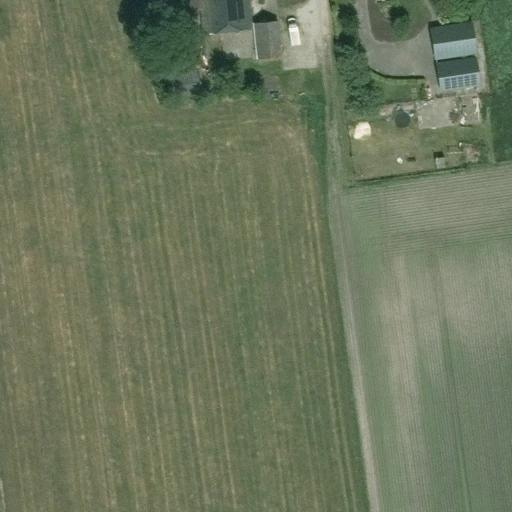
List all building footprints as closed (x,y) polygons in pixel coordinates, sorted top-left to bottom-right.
[(172,0),(174,11),(199,8),(202,33),(251,27),(247,0),(172,0)] [(252,22),(256,58),(281,56),(276,20),(252,22)] [(430,27),(435,59),(475,53),(470,21),(430,27)] [(475,57),(436,63),(440,91),(480,85),(475,57)] [(166,74),(169,92),(200,87),(197,69),(166,74)]
